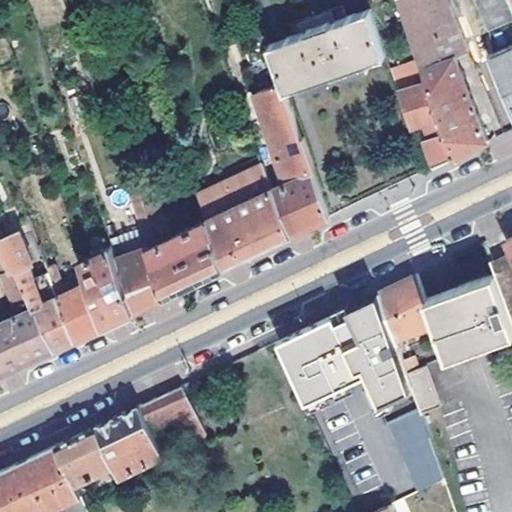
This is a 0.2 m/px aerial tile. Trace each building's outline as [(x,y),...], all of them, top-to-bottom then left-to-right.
[(449,59),(464,52),(446,0),(397,0),(418,61),(451,157),(488,140),(449,59)] [(511,7),(508,0),(474,0),(482,19),(511,7)] [(492,44),(511,35),(511,8),(511,7),(482,19),(492,44)] [(284,84),(286,91),(385,56),(369,9),(331,23),(327,12),(304,21),(308,31),(270,44),(284,84)] [(511,35),(492,44),(486,46),(511,107),(511,35)] [(423,137),(432,166),(451,157),(418,61),(390,70),(409,127),(422,123),(426,136),(423,137)] [(281,183),(274,186),(291,233),(323,218),(328,216),(312,171),(314,169),(286,91),(284,84),(258,92),(265,112),(262,113),(286,181),(281,183)] [(267,244),(291,233),(274,186),(265,161),(201,192),(210,217),(226,264),(267,244)] [(128,181),(145,231),(149,243),(149,244),(172,235),(158,197),(162,195),(154,173),(128,181)] [(149,244),(166,292),(172,289),(226,264),(210,217),(172,235),(149,244)] [(20,231),(7,236),(8,237),(10,243),(23,237),(20,231)] [(114,247),(117,258),(149,243),(145,231),(114,247)] [(39,241),(52,277),(62,274),(58,262),(64,260),(56,235),(39,241)] [(18,266),(35,304),(54,345),(68,339),(73,336),(57,293),(52,277),(50,272),(35,277),(28,260),(31,259),(23,237),(10,243),(8,237),(1,241),(12,268),(18,266)] [(511,237),(508,239),(511,247),(511,250),(490,259),(496,274),(498,272),(511,310),(511,237)] [(12,268),(1,241),(0,241),(0,275),(16,312),(35,304),(18,266),(12,268)] [(117,258),(135,307),(141,304),(166,292),(149,244),(149,243),(117,258)] [(81,255),(89,279),(103,322),(130,309),(135,307),(117,258),(114,247),(113,246),(81,255)] [(461,287),(427,300),(435,323),(448,355),(448,357),(511,332),(511,310),(498,272),(496,274),(461,287)] [(435,323),(427,300),(417,274),(399,282),(381,291),(397,337),(435,323)] [(57,293),(73,336),(97,325),(103,322),(89,279),(57,293)] [(0,319),(0,370),(7,368),(54,345),(35,304),(16,312),(0,319)] [(409,370),(372,304),(273,348),(304,408),(362,383),(376,413),(402,403),(418,397),(409,370)] [(403,354),(409,370),(420,366),(414,350),(403,354)] [(409,370),(418,397),(423,411),(442,405),(427,363),(420,366),(409,370)] [(184,383),(139,404),(157,443),(192,426),(187,415),(196,411),(184,383)] [(418,397),(402,403),(413,437),(430,431),(423,411),(418,397)] [(97,423),(115,463),(120,474),(163,454),(157,443),(139,404),(120,413),(97,423)] [(187,415),(192,426),(201,422),(196,411),(187,415)] [(58,442),(77,482),(115,463),(97,423),(90,427),(58,442)] [(90,511),(77,482),(58,442),(0,468),(0,511),(90,511)] [(397,511),(391,499),(364,511),(397,511)]
